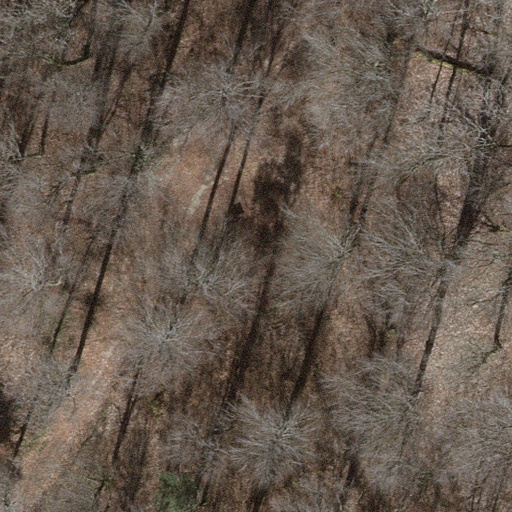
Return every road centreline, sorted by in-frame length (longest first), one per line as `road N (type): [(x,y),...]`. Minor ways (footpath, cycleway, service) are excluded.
road 1 (track): [(19,511),(169,260),(289,10)]
road 2 (track): [(404,511),(354,433),(287,225),(289,10)]
